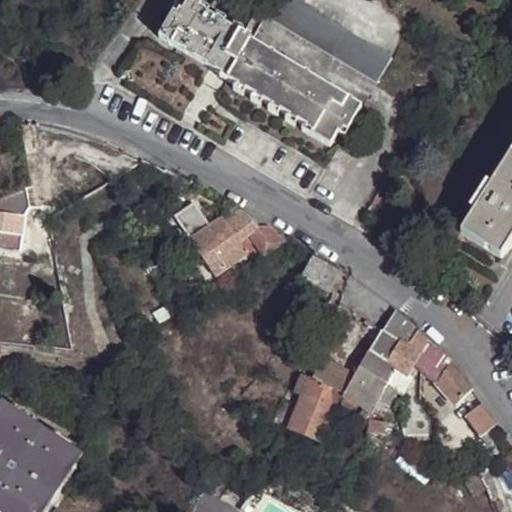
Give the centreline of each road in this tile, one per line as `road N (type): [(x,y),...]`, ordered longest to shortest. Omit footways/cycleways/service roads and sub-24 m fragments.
road 1 (residential): [(511,414),(408,287),(129,131),(56,110),(0,109)]
road 2 (unknown): [(83,118),(100,73),(156,0)]
